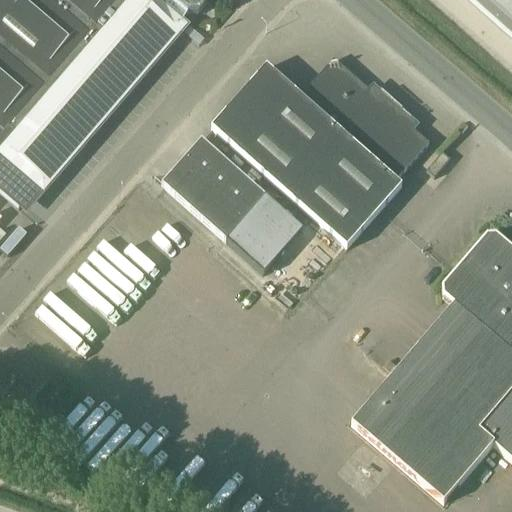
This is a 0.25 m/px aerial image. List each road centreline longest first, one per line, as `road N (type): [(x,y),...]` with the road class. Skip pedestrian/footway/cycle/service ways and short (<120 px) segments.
road 1 (unclassified): [(0,310),(267,0)]
road 2 (unclassified): [(511,133),(356,0)]
